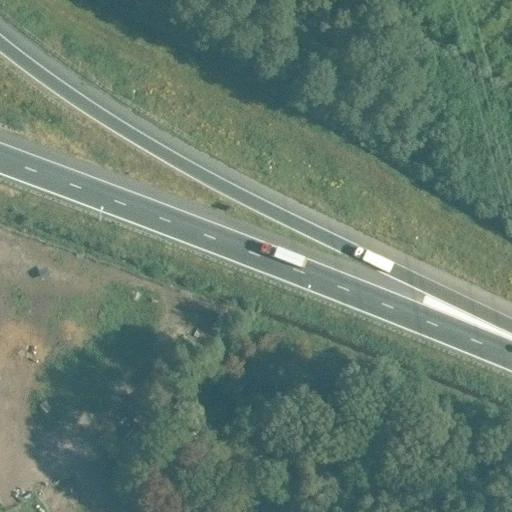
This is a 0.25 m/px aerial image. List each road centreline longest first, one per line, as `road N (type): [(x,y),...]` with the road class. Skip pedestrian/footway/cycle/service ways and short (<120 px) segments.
road 1 (motorway): [(511,342),(121,127),(0,40)]
road 2 (motorway): [(511,357),(0,157)]
